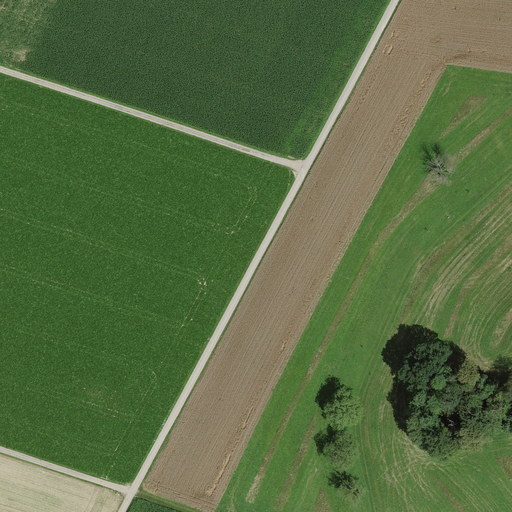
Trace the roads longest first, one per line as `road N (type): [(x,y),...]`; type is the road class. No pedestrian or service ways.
road 1 (track): [(121,511),(395,0)]
road 2 (track): [(0,68),(305,169)]
road 3 (track): [(0,448),(192,511)]
